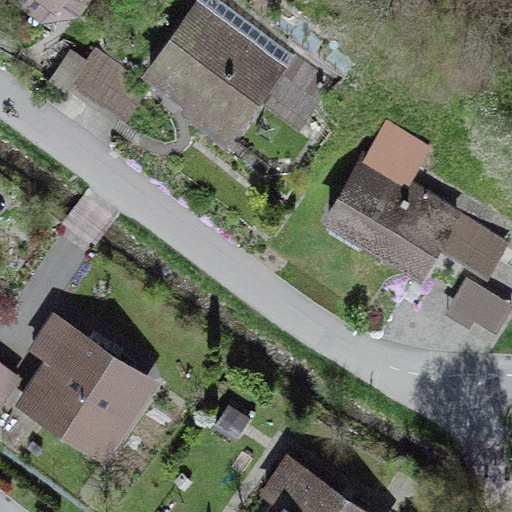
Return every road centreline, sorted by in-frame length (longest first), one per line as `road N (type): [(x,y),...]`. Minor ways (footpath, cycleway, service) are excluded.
road 1 (residential): [(0,95),(351,348),(393,367),(467,382)]
road 2 (residential): [(467,382),(506,511)]
